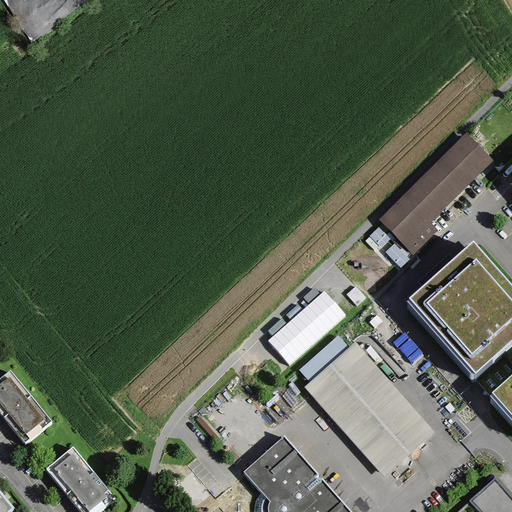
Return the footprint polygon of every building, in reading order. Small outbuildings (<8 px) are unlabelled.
[(495,161),(468,134),(380,222),(413,256),(438,231),(431,225),(495,161)] [(511,290),(474,249),(411,307),(482,384),(511,356),(511,290)] [(305,389),(384,480),(437,434),(357,343),(350,349),(339,337),(299,372),(311,384),(305,389)] [(55,424),(12,372),(0,381),(0,415),(27,448),(55,424)] [(511,381),(487,403),(511,431),(511,381)] [(349,511),(283,438),(243,474),(261,496),(259,499),(256,505),(255,511),(349,511)] [(103,511),(117,501),(74,449),(45,472),(77,511),(103,511)] [(511,511),(511,499),(496,482),(463,511),(511,511)] [(0,511),(15,511),(0,493),(0,511)]
